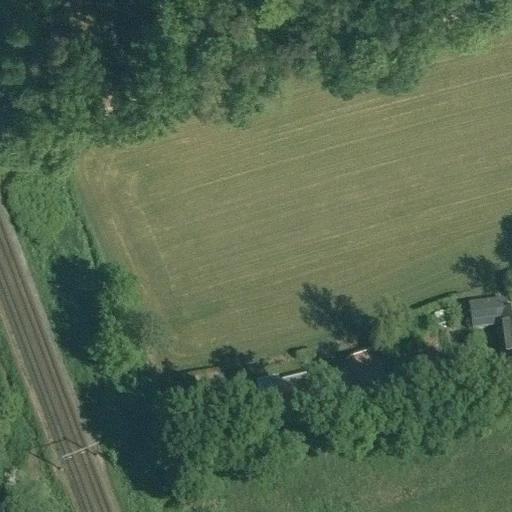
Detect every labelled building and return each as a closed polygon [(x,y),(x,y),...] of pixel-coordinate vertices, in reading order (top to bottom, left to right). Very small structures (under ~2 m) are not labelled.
[(497,326),(501,359),(511,357),(511,311),(509,312),(507,302),(469,307),(472,330),(497,326)] [(348,356),(357,380),(376,373),(367,349),(348,356)] [(408,388),(411,396),(443,383),(432,356),(399,369),(400,371),(389,375),(397,393),(408,388)] [(224,386),(223,376),(195,381),(197,394),(220,390),(220,387),(224,386)] [(311,376),(277,384),(275,379),(257,383),(266,420),(284,415),(283,409),(331,397),(327,379),(313,382),(311,376)] [(186,400),(174,404),(178,423),(191,420),(186,400)]
